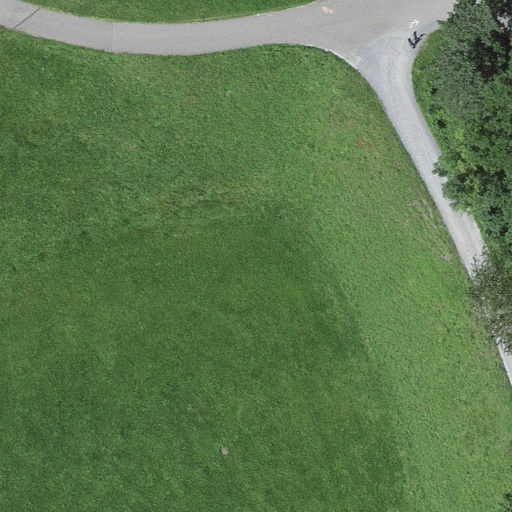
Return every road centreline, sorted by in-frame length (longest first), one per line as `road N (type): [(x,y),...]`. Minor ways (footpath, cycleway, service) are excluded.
road 1 (unclassified): [(511,20),(418,3),(305,27),(112,41),(0,12)]
road 2 (track): [(511,341),(357,18)]
